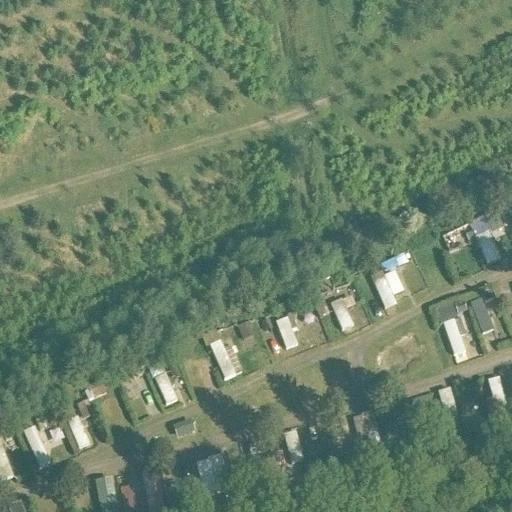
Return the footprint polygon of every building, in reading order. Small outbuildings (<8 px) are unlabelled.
[(486,265),(500,260),(486,222),(472,227),(486,265)] [(372,278),(386,310),(398,305),(393,292),(405,287),(396,267),(372,278)] [(435,309),(454,364),(481,354),(475,336),(494,330),(481,292),(435,309)] [(346,299),(333,302),(340,331),(353,328),(346,299)] [(273,323),(286,351),(302,344),(290,316),(273,323)] [(164,377),(156,380),(167,403),(174,400),(164,377)] [(501,378),(487,381),(491,399),(486,400),(491,420),(510,416),(501,378)] [(451,389),(438,393),(448,426),(460,422),(451,389)] [(68,421),(78,450),(92,445),(82,416),(68,421)] [(371,452),(382,448),(374,418),(362,422),(371,452)] [(295,432),(283,437),(294,465),(305,461),(295,432)] [(0,482),(14,480),(5,438),(0,438),(0,482)] [(164,511),(159,472),(140,475),(141,485),(122,487),(125,511),(164,511)]
